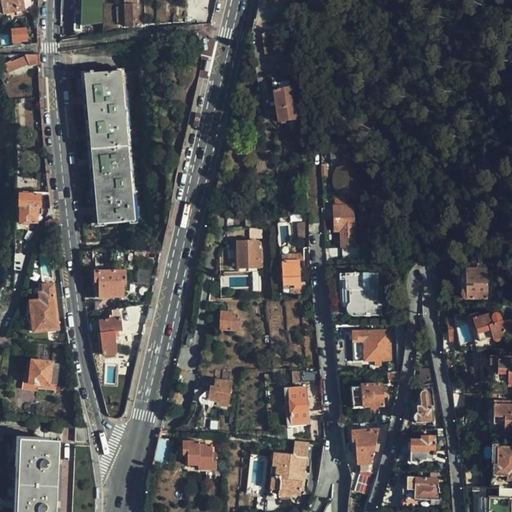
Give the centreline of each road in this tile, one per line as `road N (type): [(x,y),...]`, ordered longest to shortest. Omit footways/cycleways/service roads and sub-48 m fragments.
road 1 (residential): [(459,511),(425,275),(414,281),(407,371),(372,511)]
road 2 (tertiary): [(135,451),(113,443),(103,428),(85,349),(50,0)]
road 3 (primary): [(135,451),(240,0)]
road 4 (residential): [(330,469),(316,252)]
